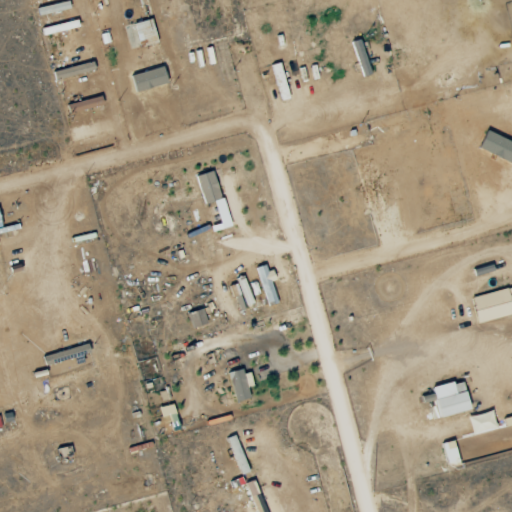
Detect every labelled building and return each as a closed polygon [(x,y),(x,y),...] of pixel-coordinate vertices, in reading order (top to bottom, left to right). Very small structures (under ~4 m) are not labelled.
[(154,37),(149,19),(131,24),(136,42),(154,37)] [(77,28),(76,21),(49,27),(51,34),(77,28)] [(348,44),(361,77),(369,74),(356,41),(348,44)] [(279,101),(288,99),(277,63),(269,66),(279,101)] [(164,84),(160,68),(128,75),(132,92),(164,84)] [(100,106),(98,97),(65,105),(67,114),(100,106)] [(112,131),(111,122),(70,128),(72,137),(112,131)] [(476,149),(511,165),(511,144),(484,131),(476,149)] [(203,206),(219,200),(210,172),(194,177),(203,206)] [(266,273),(263,265),(254,268),(266,306),(277,302),(268,272),(266,273)] [(235,279),(243,307),(251,305),(242,277),(235,279)] [(475,324),(511,314),(511,287),(468,299),(475,324)] [(190,329),(205,325),(201,310),(186,314),(190,329)] [(225,375),(233,403),(248,399),(245,389),(251,387),(246,370),(225,375)] [(460,381),(429,389),(437,419),(468,411),(460,381)] [(173,415),(170,405),(156,409),(158,418),(173,415)]
